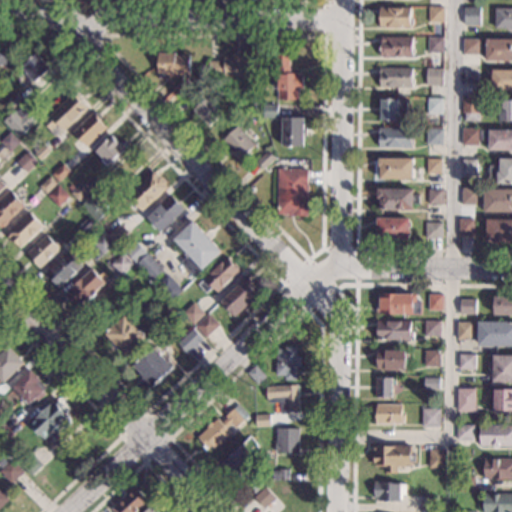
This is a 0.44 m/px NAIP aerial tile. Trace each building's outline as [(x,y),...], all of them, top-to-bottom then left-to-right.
[(444,22),(428,22),(428,7),(430,7),(444,7),(444,22)] [(410,27),(380,27),(380,8),(410,8),(410,27)] [(480,26),(463,25),(464,8),(480,8),(480,26)] [(511,30),(507,30),(507,29),(494,28),(495,9),(511,9),(511,30)] [(412,57),(381,57),(381,37),(412,38),(412,57)] [(443,53),(428,53),(428,38),(443,38),(443,53)] [(480,54),(463,54),(463,39),(480,39),(480,54)] [(511,61),(486,61),(486,39),(511,39),(511,61)] [(289,73),(303,73),(303,89),(298,89),(298,100),(278,100),(278,67),(272,67),(272,51),(289,52),(289,73)] [(175,55),(189,56),(189,74),(158,74),(158,53),(175,54),(175,55)] [(50,68),(34,83),(20,68),(36,54),(50,68)] [(250,67),(242,67),(242,79),(224,78),(224,77),(208,77),(209,61),(224,61),(224,57),(232,57),(232,54),(250,54),(250,67)] [(412,88),(380,87),(380,74),(379,74),(379,68),(413,68),(412,88)] [(442,85),(426,85),(426,69),(431,69),(443,69),(442,85)] [(479,85),(463,84),(463,69),(479,69),(479,85)] [(511,90),(492,90),(492,70),(511,70),(511,90)] [(193,87),(182,97),(175,89),(185,79),(193,87)] [(207,87),(197,97),(191,91),(201,81),(207,87)] [(81,98),(79,101),(87,109),(62,133),(61,131),(55,136),(42,122),(75,91),(81,98)] [(23,99),(13,109),(6,103),(17,92),(23,99)] [(221,114),(209,126),(193,110),(205,98),(221,114)] [(442,114),(427,114),(427,98),(442,99),(442,114)] [(406,112),(398,112),(398,120),(380,120),(381,100),(407,100),(406,112)] [(479,100),(478,122),(463,121),(463,100),(479,100)] [(511,120),(498,120),(498,110),(502,110),(502,101),(511,101),(511,120)] [(36,121),(18,138),(3,121),(21,105),(36,121)] [(277,118),(263,118),(263,105),(278,105),(277,118)] [(102,118),(99,120),(106,128),(86,147),(72,133),(95,111),(102,118)] [(303,146),(282,146),(282,118),(304,118),(303,146)] [(255,146),(239,161),(229,149),(230,148),(222,141),(237,127),(255,146)] [(412,149),(379,148),(379,129),(412,129),(412,149)] [(442,145),(426,145),(427,129),(442,129),(442,145)] [(479,130),(511,130),(511,150),(489,150),(489,141),(478,141),(478,146),(461,146),(461,129),(479,129),(479,130)] [(20,143),(9,152),(0,143),(0,141),(9,132),(20,143)] [(119,144),(124,140),(129,145),(106,166),(102,161),(103,160),(95,151),(112,136),(119,144)] [(50,151),(40,160),(34,154),(45,144),(50,151)] [(275,159),(264,169),(256,161),(268,151),(275,159)] [(37,162),(26,173),(16,162),(27,152),(37,162)] [(412,179),(380,179),(380,166),(379,166),(379,159),(413,159),(412,179)] [(442,174),(426,174),(427,159),(442,159),(442,174)] [(476,174),(461,174),(461,159),(477,160),(476,174)] [(511,184),(497,184),(497,172),(499,172),(499,159),(511,159),(511,184)] [(70,172),(59,182),(52,174),(63,164),(70,172)] [(307,216),(289,216),(289,214),(277,214),(277,169),(307,169),(307,216)] [(167,188),(141,212),(126,196),(152,172),(167,188)] [(57,184),(46,194),(39,187),(50,176),(57,184)] [(89,191),(78,201),(71,193),(72,192),(67,188),(71,184),(75,189),(81,183),(89,191)] [(69,197),(58,207),(47,196),(58,185),(69,197)] [(477,205),(461,204),(461,188),(477,188),(477,205)] [(413,195),(419,195),(419,204),(413,204),(413,211),(380,210),(380,199),(377,199),(377,189),(413,189),(413,195)] [(103,197),(99,201),(108,211),(96,223),(80,206),(97,190),(103,197)] [(442,205),(427,204),(427,190),(442,190),(442,205)] [(511,212),(484,212),(484,190),(511,190),(511,212)] [(24,205),(1,228),(0,227),(0,201),(10,191),(24,205)] [(184,210),(175,220),(173,218),(160,231),(146,217),(169,195),(184,210)] [(43,226),(20,249),(6,234),(28,212),(43,226)] [(94,225),(84,234),(78,228),(88,219),(94,225)] [(408,240),(376,239),(377,219),(408,219),(408,240)] [(473,236),(458,236),(458,219),(473,219),(473,236)] [(511,243),(486,243),(486,220),(511,220),(511,243)] [(220,251),(201,269),(202,270),(194,278),(181,263),(189,256),(173,239),(192,221),(220,251)] [(127,231),(116,243),(107,234),(119,223),(127,231)] [(442,239),(425,238),(425,223),(442,223),(442,239)] [(60,248),(39,269),(26,255),(46,234),(60,248)] [(114,245),(102,255),(92,244),(104,234),(114,245)] [(82,265),(59,288),(45,274),(68,251),(82,265)] [(133,265),(121,276),(110,264),(122,253),(133,265)] [(163,269),(151,280),(136,264),(148,253),(163,269)] [(240,272),(217,293),(212,288),(205,294),(197,284),(226,257),(240,272)] [(105,283),(81,307),(73,299),(70,303),(63,295),(90,268),(105,283)] [(183,291),(171,301),(156,285),(167,274),(183,291)] [(259,290),(234,315),(220,301),(245,276),(259,290)] [(411,302),(421,303),(420,315),(378,314),(378,313),(376,313),(376,297),(378,297),(378,294),(411,295),(411,302)] [(442,312),(428,312),(428,295),(429,295),(442,295),(442,312)] [(511,314),(495,314),(495,297),(511,297),(511,314)] [(475,314),(459,314),(459,300),(475,300),(475,314)] [(194,303),(204,314),(193,325),(182,314),(194,303)] [(180,316),(169,326),(159,315),(170,305),(180,316)] [(219,325),(205,338),(195,327),(208,314),(219,325)] [(144,336),(125,355),(105,335),(124,316),(144,336)] [(411,341),(377,341),(377,321),(411,321),(411,341)] [(439,337),(424,337),(424,321),(440,322),(439,337)] [(473,340),(456,340),(457,322),(473,323),(473,340)] [(511,346),(477,346),(478,322),(511,322),(511,346)] [(202,340),(187,354),(176,343),(192,329),(202,340)] [(296,357),(300,357),(300,367),(296,367),(296,380),(284,380),(284,376),(275,376),(275,349),(284,350),(284,346),(296,346),(296,357)] [(24,363),(2,383),(0,380),(0,356),(10,347),(24,363)] [(172,367),(152,387),(133,368),(153,348),(172,367)] [(405,370),(376,369),(376,350),(405,350),(405,370)] [(439,366),(424,365),(425,351),(440,351),(439,366)] [(475,355),(475,370),(458,369),(458,354),(475,355)] [(511,382),(492,382),(492,372),(486,372),(486,363),(492,363),(492,356),(511,356),(511,382)] [(265,376),(256,385),(246,373),(255,365),(265,376)] [(46,388),(43,391),(46,394),(37,402),(35,399),(28,405),(12,387),(31,371),(46,388)] [(392,398),(375,397),(375,377),(393,377),(392,398)] [(439,389),(423,389),(423,379),(439,379),(439,389)] [(300,397),(298,397),(299,413),(288,413),(288,414),(279,415),(278,403),(268,404),(268,400),(266,400),(266,387),(299,385),(300,397)] [(474,405),(458,404),(458,389),(474,389),(474,405)] [(511,410),(493,410),(494,390),(511,390),(511,410)] [(63,405),(60,407),(68,416),(66,417),(68,419),(69,424),(65,427),(61,427),(56,431),(55,429),(43,440),(28,424),(57,399),(63,405)] [(249,416),(235,429),(230,424),(226,428),(231,434),(214,450),(211,446),(208,449),(197,437),(211,422),(213,423),(217,419),(221,423),(225,418),(224,417),(238,404),(249,416)] [(401,424),(375,424),(375,405),(401,406),(401,424)] [(439,426),(425,426),(425,409),(439,409),(439,426)] [(269,426),(255,427),(254,416),(269,415),(269,426)] [(0,419),(14,435),(2,446),(0,443),(0,419)] [(474,440),(456,440),(457,425),(474,425),(474,440)] [(511,447),(479,447),(479,425),(511,425),(511,447)] [(298,453),(276,453),(276,452),(275,452),(275,444),(276,444),(277,429),(298,429),(298,453)] [(60,441),(52,448),(46,441),(54,434),(60,441)] [(412,450),(417,450),(417,464),(412,464),(412,468),(397,468),(397,473),(384,473),(384,467),(373,467),(373,445),(412,446),(412,450)] [(252,462),(236,477),(232,472),(230,474),(221,465),(238,448),(252,462)] [(11,459),(1,468),(0,467),(0,454),(4,451),(11,459)] [(447,469),(428,469),(428,451),(447,451),(447,469)] [(43,466),(31,477),(20,465),(33,455),(43,466)] [(511,479),(483,479),(483,459),(511,459),(511,479)] [(23,474),(11,484),(0,472),(0,470),(11,460),(23,474)] [(288,479),(272,479),(272,472),(279,472),(279,470),(288,470),(288,479)] [(266,483),(254,494),(247,486),(259,475),(266,483)] [(474,492),(457,491),(457,476),(474,477),(474,492)] [(405,496),(401,496),(401,502),(377,501),(377,498),(373,498),(373,482),(405,483),(405,496)] [(290,493),(281,494),(280,487),(288,486),(290,493)] [(148,503),(138,511),(112,511),(110,509),(133,487),(148,503)] [(275,498),(264,509),(254,498),(265,488),(275,498)] [(0,491),(8,500),(0,507),(0,491)] [(511,511),(483,511),(484,494),(511,494),(511,511)] [(437,511),(421,511),(421,497),(438,497),(437,511)]
